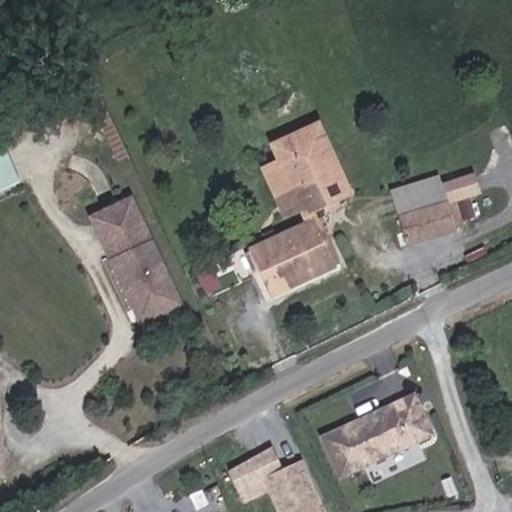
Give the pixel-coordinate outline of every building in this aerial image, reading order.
[(350,196),(318,128),(273,149),(280,164),(301,210),(308,226),(249,254),(270,299),(336,268),(311,214),(350,196)] [(0,189),(20,182),(0,132),(0,189)] [(301,210),(280,164),(264,172),(286,218),(301,210)] [(450,208),(444,181),(401,190),(406,217),(450,208)] [(146,239),(127,198),(93,214),(112,255),(146,239)] [(464,232),(458,206),(450,208),(406,217),(405,217),(410,243),(464,232)] [(174,298),(146,239),(112,255),(140,314),(174,298)] [(418,390),(320,432),(340,478),(438,435),(418,390)] [(318,502),(313,492),(316,491),(302,461),(284,469),(273,445),(230,468),(243,498),(270,486),(281,511),(325,511),(320,501),(318,502)]
